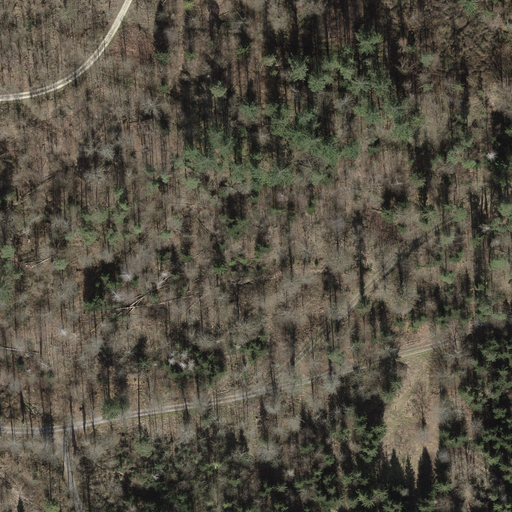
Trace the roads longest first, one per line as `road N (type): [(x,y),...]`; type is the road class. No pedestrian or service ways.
road 1 (track): [(511,327),(116,427),(0,430)]
road 2 (track): [(261,390),(429,227),(511,191)]
road 3 (track): [(129,0),(84,69),(44,91),(0,97)]
